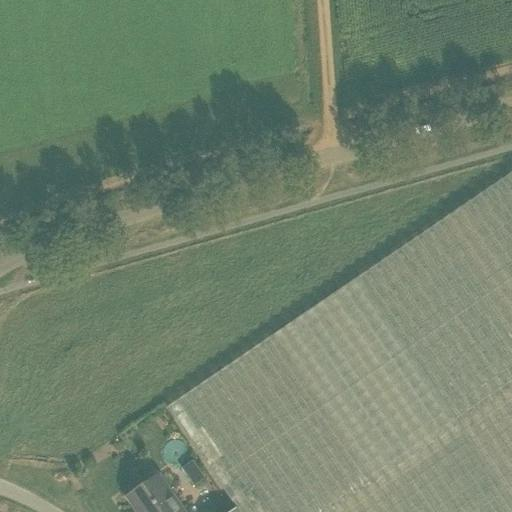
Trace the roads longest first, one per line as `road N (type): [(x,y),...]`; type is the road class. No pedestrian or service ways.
road 1 (unclassified): [(0,268),(119,218),(511,106)]
road 2 (track): [(332,154),(319,0)]
